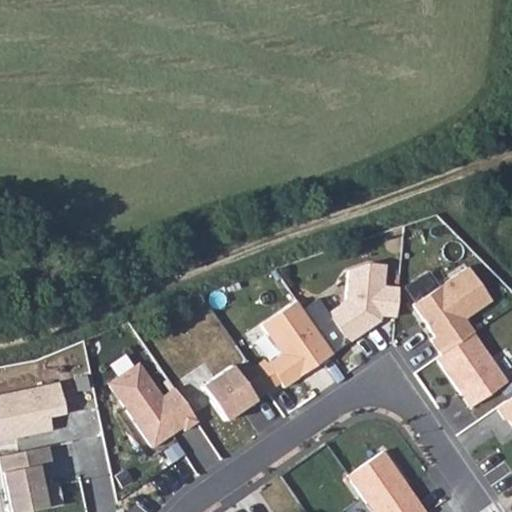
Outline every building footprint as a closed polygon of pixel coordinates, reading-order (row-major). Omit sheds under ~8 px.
[(367,263),(346,270),(344,300),(325,313),(346,343),(378,320),(379,315),(393,316),(395,287),(381,286),(383,264),(367,263)] [(465,265),(410,304),(433,336),(429,339),(440,355),(471,333),(472,331),(463,318),(490,300),(465,265)] [(295,299),(259,324),(280,354),(267,363),(283,386),(332,353),(295,299)] [(440,355),(435,358),(469,406),(505,381),(471,333),(440,355)] [(230,365),(200,386),(223,419),(265,390),(245,361),(232,369),(230,365)] [(137,362),(107,383),(151,446),(180,426),(183,430),(197,421),(173,386),(160,395),(137,362)] [(56,382),(0,394),(0,440),(49,430),(46,416),(63,412),(56,382)] [(511,394),(499,403),(511,422),(511,394)] [(45,447),(0,455),(0,473),(7,511),(22,511),(61,504),(57,481),(39,484),(35,465),(48,462),(45,447)] [(424,511),(383,451),(347,475),(371,511),(424,511)]
